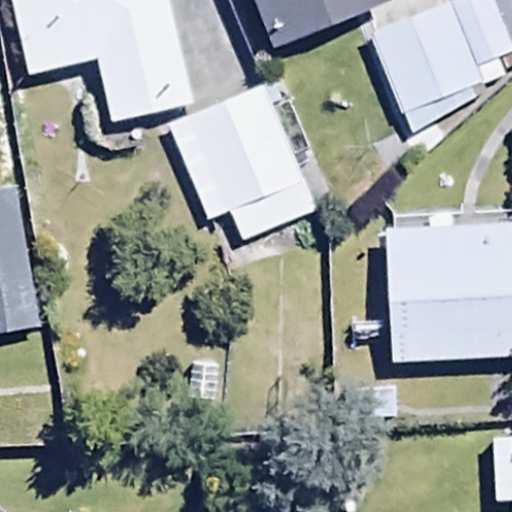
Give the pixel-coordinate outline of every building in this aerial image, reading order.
[(191,116),(164,0),(9,0),(29,84),(98,68),(113,134),(191,116)] [(269,0),(276,15),(311,0),(269,0)] [(460,0),(368,0),(407,91),(485,58),(460,0)] [(314,222),(262,93),(168,131),(207,228),(226,221),(238,252),(314,222)] [(394,331),(511,323),(511,168),(385,176),(394,331)] [(0,341),(38,334),(14,193),(0,195),(0,341)] [(511,442),(491,444),(494,510),(511,509),(511,442)]
